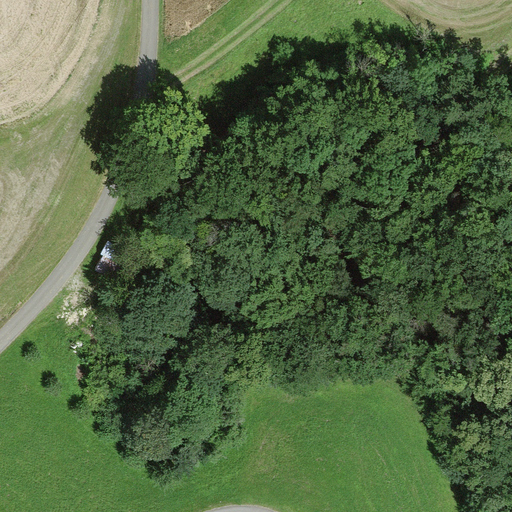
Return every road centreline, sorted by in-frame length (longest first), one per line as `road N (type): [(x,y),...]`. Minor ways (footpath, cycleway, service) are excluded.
road 1 (unclassified): [(146,0),(146,59),(98,210),(47,290),(0,341)]
road 2 (track): [(136,96),(194,66),(277,0)]
